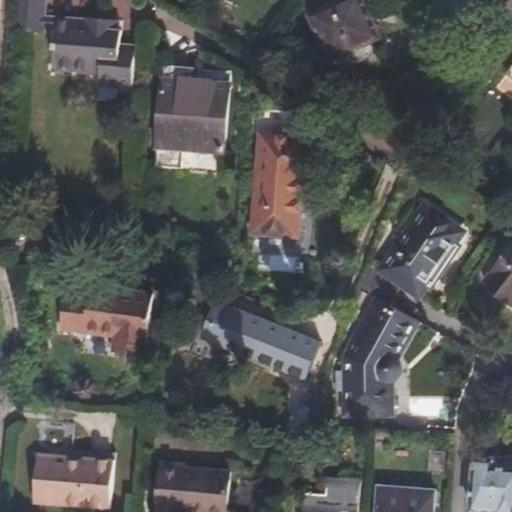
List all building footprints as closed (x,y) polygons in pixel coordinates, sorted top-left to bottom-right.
[(15,0),(15,2),(39,4),(36,27),(54,29),(82,31),(82,21),(41,18),(41,0),(15,0)] [(327,62),(364,44),(379,37),(360,0),(340,0),(306,16),(327,62)] [(15,2),(13,31),(36,33),(36,27),(39,4),(15,2)] [(82,31),(54,29),(52,63),(72,64),(71,72),(99,74),(98,80),(116,81),(115,89),(132,90),(136,47),(119,46),(121,32),(103,30),(104,19),(83,18),(82,21),(82,31)] [(122,21),(104,19),(103,30),(121,32),(122,21)] [(370,58),(364,44),(327,62),(333,76),(370,58)] [(51,71),(71,72),(72,64),(52,63),(51,71)] [(163,63),(156,164),(182,166),(184,148),(225,150),(231,69),(163,63)] [(116,81),(98,80),(97,88),(115,89),(116,81)] [(260,115),(248,233),(296,237),(304,132),(293,131),(294,118),(260,115)] [(343,340),(335,355),(347,362),(345,408),(385,410),(388,379),(392,377),(396,374),(398,370),(398,365),(396,361),(394,357),(390,354),(411,320),(386,302),(396,284),(414,295),(422,282),(426,284),(450,245),(447,242),(455,229),(421,207),(378,272),(368,265),(360,286),(377,297),(348,343),(343,340)] [(511,246),(478,283),(504,306),(511,297),(511,246)] [(150,293),(129,290),(128,294),(114,292),(114,287),(88,283),(85,295),(62,292),(56,326),(112,336),(109,352),(135,356),(138,340),(142,341),(150,293)] [(323,342),(217,302),(203,341),(309,380),(323,342)] [(409,414),(441,415),(442,400),(409,399),(409,414)] [(61,456),(107,460),(107,453),(62,449),(61,456)] [(493,454),(472,453),(467,508),(479,508),(491,509),(490,511),(511,511),(511,460),(492,459),(493,454)] [(103,508),(107,460),(61,456),(33,454),(29,502),(103,508)] [(149,511),(174,511),(177,511),(221,511),(224,472),(179,468),(179,464),(154,462),(149,511)] [(322,490),(356,493),(357,476),(324,473),(322,490)] [(252,511),(252,481),(239,481),(238,511),(252,511)] [(431,511),(433,491),(376,485),(374,511),(431,511)] [(292,511),(304,511),(306,489),(295,489),(292,511)] [(354,511),(356,493),(322,490),(306,489),(304,511),(336,511),(337,510),(354,511)]
